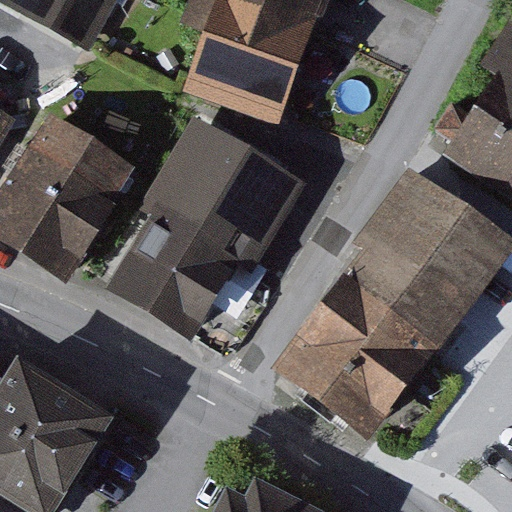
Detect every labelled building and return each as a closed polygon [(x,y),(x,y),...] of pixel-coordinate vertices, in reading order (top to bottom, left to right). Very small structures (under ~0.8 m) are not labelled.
[(0,0),(0,3),(90,51),(92,47),(124,0),(0,0)] [(207,0),(209,1),(185,93),(268,128),(318,0),(207,0)] [(511,41),(434,167),(511,215),(511,41)] [(0,115),(0,139),(10,122),(0,115)] [(154,216),(108,291),(191,343),(240,264),(252,272),(306,186),(196,118),(141,207),(154,216)] [(54,119),(0,205),(0,235),(65,276),(133,168),(54,119)] [(288,383),(374,442),(505,250),(419,191),(288,383)] [(0,484),(45,511),(71,511),(123,426),(30,370),(20,387),(0,419),(0,484)] [(0,419),(20,387),(0,375),(0,419)] [(244,511),(293,511),(252,494),(244,511)]
